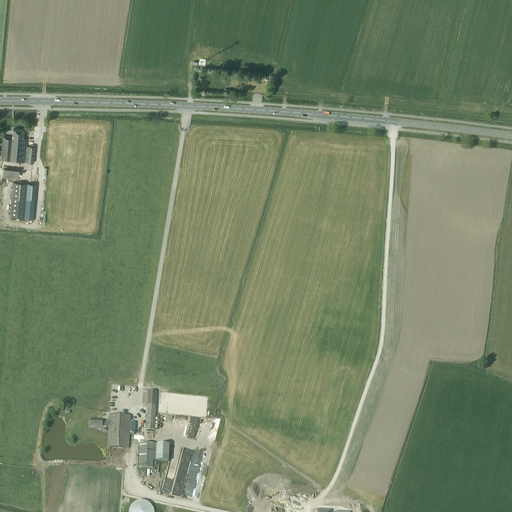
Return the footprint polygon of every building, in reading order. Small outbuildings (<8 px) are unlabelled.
[(25,162),(25,161),(27,162),(34,163),(35,147),(28,146),(28,149),(26,148),(27,138),(23,138),(24,130),(13,129),(12,137),(3,136),(1,159),(25,162)] [(3,178),(19,179),(20,170),(4,168),(3,178)] [(35,182),(14,181),(11,219),(32,220),(35,182)] [(156,391),(147,391),(146,431),(154,431),(156,391)] [(107,447),(129,449),(130,432),(130,422),(131,416),(110,415),(109,421),(103,421),(103,420),(90,420),(90,426),(102,427),(109,427),(107,447)] [(154,444),(139,444),(138,469),(152,469),(154,444)] [(169,445),(156,445),(155,461),(168,462),(169,445)] [(154,511),(154,510),(153,507),(151,504),(148,502),(144,501),(141,501),(137,502),(134,503),(132,506),(130,509),(129,511),(154,511)]
